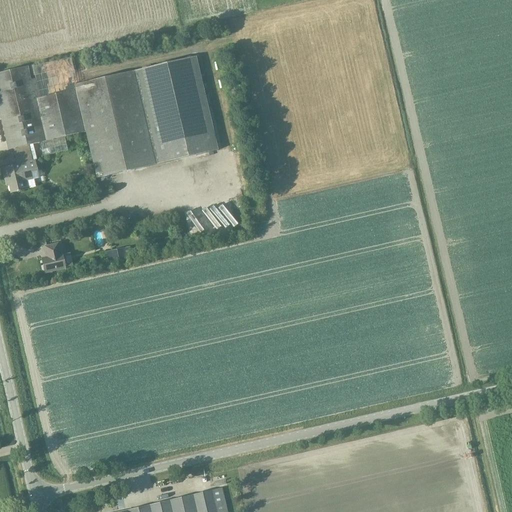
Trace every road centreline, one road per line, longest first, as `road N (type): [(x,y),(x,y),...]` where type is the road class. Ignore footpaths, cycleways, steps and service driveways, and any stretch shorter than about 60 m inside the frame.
road 1 (unclassified): [(34,500),(511,388)]
road 2 (unclassified): [(34,500),(0,347)]
